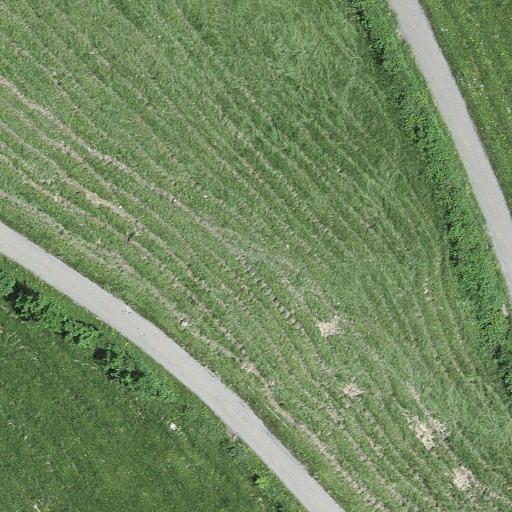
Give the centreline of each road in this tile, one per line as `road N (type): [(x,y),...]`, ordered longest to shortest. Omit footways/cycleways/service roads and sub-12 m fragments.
road 1 (track): [(326,511),(220,398),(0,234)]
road 2 (track): [(402,0),(511,262)]
